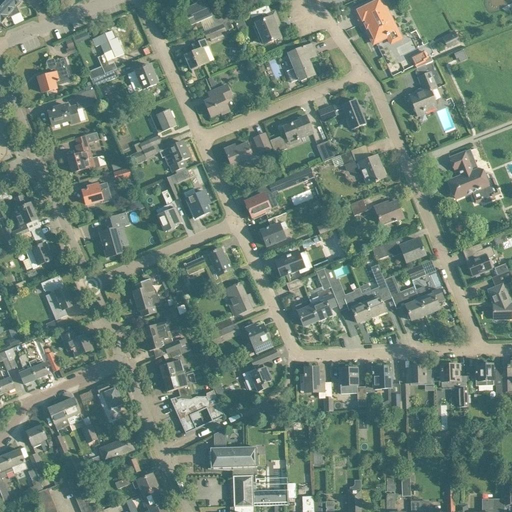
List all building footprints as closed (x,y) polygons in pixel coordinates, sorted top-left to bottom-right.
[(0,0),(0,23),(7,16),(9,18),(11,17),(11,18),(20,13),(17,6),(22,0),(0,0)] [(191,26),(200,22),(212,17),(216,26),(229,21),(233,20),(229,9),(220,13),(220,12),(218,10),(217,9),(215,8),(213,7),(211,7),(210,7),(208,8),(204,0),(201,0),(197,2),(197,4),(184,10),(191,26)] [(390,46),(403,39),(383,0),(369,0),(351,9),(360,27),(362,26),(372,46),(387,39),(390,46)] [(259,9),(250,13),(252,20),(255,26),(253,27),(260,44),(263,42),(264,45),(271,41),(280,38),(278,31),(275,24),(279,22),(275,11),(271,13),(265,15),(262,16),(259,9)] [(129,33),(125,34),(131,49),(148,42),(138,16),(124,22),(129,33)] [(206,39),(209,38),(211,42),(227,36),(226,32),(232,29),(229,21),(216,26),(203,32),(206,39)] [(89,39),(86,31),(73,36),(76,44),(89,39)] [(92,40),(96,47),(101,45),(105,55),(98,58),(101,65),(124,54),(117,38),(115,39),(111,31),(92,40)] [(454,33),(444,38),(448,47),(458,42),(454,33)] [(66,42),(69,48),(75,46),(72,40),(66,42)] [(191,70),(200,66),(209,62),(203,49),(207,47),(204,40),(192,45),(195,52),(185,56),(191,70)] [(294,69),(287,72),(292,83),(299,80),(300,82),(314,75),(308,59),(316,56),(311,45),(302,49),(289,54),(294,69)] [(415,67),(416,67),(416,68),(432,62),(430,57),(428,58),(424,51),(410,58),(415,67)] [(43,93),(52,90),(56,89),(55,83),(59,81),(59,80),(62,80),(69,78),(66,68),(63,58),(57,60),(53,58),(48,60),(46,63),(48,69),(51,71),(54,70),(55,73),(38,78),(43,93)] [(417,68),(419,74),(427,71),(425,65),(417,68)] [(128,75),(131,82),(135,93),(149,87),(158,84),(150,66),(141,69),(128,75)] [(102,67),(88,73),(91,80),(105,75),(102,67)] [(105,75),(91,80),(94,88),(103,85),(103,84),(119,77),(115,70),(105,75)] [(416,114),(426,110),(436,106),(430,91),(437,89),(430,73),(418,78),(423,89),(416,92),(417,94),(410,97),(416,114)] [(214,92),(216,98),(205,103),(211,117),(228,110),(224,100),(232,97),(227,86),(214,92)] [(97,102),(93,90),(75,96),(77,102),(89,99),(90,104),(97,102)] [(342,106),(342,107),(333,111),(335,116),(345,113),(352,130),(366,124),(356,101),(342,106)] [(52,126),(62,123),(70,121),(71,125),(80,122),(77,110),(72,112),(71,108),(67,109),(66,105),(63,106),(53,109),(54,111),(52,111),(53,112),(48,113),(52,126)] [(331,107),(319,111),(322,121),(335,117),(335,116),(333,111),(331,107)] [(150,116),(155,127),(158,134),(177,126),(170,111),(157,116),(156,113),(150,116)] [(284,128),(287,138),(289,141),(297,138),(298,140),(313,133),(306,117),(299,120),(300,122),(293,124),(291,125),(284,128)] [(88,136),(90,143),(99,141),(97,134),(88,136)] [(254,139),(258,148),(260,154),(271,149),(265,134),(254,139)] [(270,140),(275,153),(287,149),(282,135),(270,140)] [(97,157),(92,158),(87,144),(89,144),(86,136),(75,139),(77,146),(76,147),(79,154),(68,158),(72,173),(89,168),(90,170),(100,167),(97,157)] [(141,145),(143,151),(153,147),(162,143),(159,136),(141,145)] [(316,146),(323,163),(335,158),(328,141),(316,146)] [(169,167),(172,174),(187,167),(184,161),(190,158),(183,142),(169,149),(160,153),(162,159),(171,155),(175,164),(169,167)] [(231,165),(240,162),(252,157),(251,153),(247,144),(236,148),(235,146),(225,150),(231,165)] [(153,147),(143,151),(135,154),(139,163),(157,155),(153,147)] [(352,151),(340,156),(345,169),(347,173),(360,175),(363,174),(367,185),(376,182),(385,178),(380,165),(381,164),(377,156),(368,160),(364,162),(363,159),(356,162),(352,151)] [(479,169),(477,169),(470,151),(450,159),(455,171),(458,170),(461,177),(449,182),(452,190),(451,192),(451,194),(452,195),(453,196),(455,197),(456,199),(459,198),(463,198),(465,197),(469,194),(471,193),(475,204),(482,201),(483,203),(491,200),(490,198),(493,197),(486,181),(487,179),(483,170),(479,169)] [(254,202),(247,205),(252,218),(262,214),(265,212),(265,211),(270,209),(277,206),(274,198),(279,196),(277,193),(315,177),(314,175),(310,168),(268,185),(271,192),(264,195),(262,196),(252,200),(254,202)] [(114,173),(116,181),(131,176),(129,169),(114,173)] [(180,198),(170,177),(164,179),(173,201),(180,198)] [(86,205),(102,200),(103,203),(111,201),(107,184),(99,186),(99,185),(88,188),(88,189),(87,190),(87,191),(82,192),(86,205)] [(193,189),(184,193),(192,211),(191,212),(192,214),(193,213),(195,219),(209,213),(206,206),(210,204),(204,192),(196,195),(193,189)] [(21,229),(11,233),(14,240),(19,238),(18,237),(29,232),(26,225),(38,220),(31,203),(26,205),(22,196),(15,199),(19,209),(21,214),(14,216),(19,228),(20,227),(21,229)] [(363,200),(349,205),(354,217),(367,211),(363,200)] [(397,201),(387,205),(384,207),(383,204),(374,208),(381,224),(394,219),(395,222),(397,221),(396,221),(403,218),(397,201)] [(167,207),(156,211),(161,223),(165,232),(177,227),(177,225),(181,223),(177,214),(175,209),(173,204),(167,207)] [(104,232),(100,233),(104,246),(106,245),(108,250),(105,251),(107,258),(123,254),(116,229),(129,225),(126,213),(100,220),(104,232)] [(271,228),(261,232),(267,247),(285,239),(282,232),(288,229),(285,222),(278,225),(276,217),(268,221),(271,228)] [(336,229),(333,221),(318,227),(321,235),(336,229)] [(8,227),(2,230),(8,242),(9,242),(14,240),(11,233),(8,227)] [(18,237),(19,238),(21,243),(34,237),(32,231),(29,232),(18,237)] [(301,243),(304,249),(320,242),(318,236),(301,243)] [(491,240),(494,246),(503,243),(500,236),(491,240)] [(387,244),(372,250),(376,261),(391,255),(392,257),(403,253),(406,263),(425,255),(422,249),(418,240),(404,245),(401,238),(387,244)] [(26,252),(29,259),(23,261),(26,271),(32,268),(33,269),(39,267),(39,266),(52,260),(45,244),(31,249),(26,252)] [(473,277),(482,274),(492,270),(488,260),(494,255),(491,246),(474,253),(476,259),(467,263),(473,277)] [(218,276),(224,274),(233,270),(229,262),(227,263),(221,249),(185,265),(189,275),(213,265),(218,276)] [(286,257),(282,259),(283,260),(275,263),(281,277),(289,274),(298,270),(300,274),(312,269),(306,252),(299,255),(299,253),(291,256),(290,255),(286,257)] [(497,267),(499,272),(507,269),(506,264),(497,267)] [(349,265),(337,268),(339,276),(351,273),(349,265)] [(378,287),(362,294),(371,318),(385,312),(381,303),(382,303),(381,302),(391,297),(384,280),(378,265),(370,268),(378,287)] [(421,265),(412,269),(407,271),(412,281),(425,275),(421,265)] [(323,269),(316,272),(321,286),(328,283),(323,269)] [(511,270),(510,272),(510,271),(503,274),(506,281),(508,280),(511,288),(511,270)] [(59,276),(41,284),(44,291),(51,291),(52,294),(49,295),(54,307),(51,308),(56,320),(57,320),(67,316),(65,310),(74,306),(66,288),(64,288),(59,276)] [(412,321),(425,315),(417,294),(403,300),(393,276),(384,280),(391,297),(393,301),(395,306),(395,307),(404,303),(412,321)] [(135,300),(149,296),(150,297),(156,295),(156,294),(151,279),(136,286),(137,291),(133,292),(135,300)] [(170,288),(166,279),(161,281),(165,290),(170,288)] [(300,279),(296,280),(286,284),(289,292),(303,286),(300,279)] [(336,280),(329,283),(331,288),(337,304),(344,301),(348,311),(349,311),(351,309),(357,324),(371,318),(362,294),(359,288),(353,291),(356,297),(345,301),(336,280)] [(240,284),(231,288),(226,291),(237,315),(247,310),(256,306),(253,299),(248,301),(240,284)] [(493,305),(493,316),(504,316),(506,319),(511,319),(511,305),(510,305),(507,299),(508,298),(503,285),(489,291),(493,301),(494,301),(494,305),(493,305)] [(424,287),(415,290),(417,294),(425,315),(439,310),(437,303),(444,300),(440,290),(433,293),(431,289),(426,292),(424,287)] [(323,295),(309,301),(317,322),(331,316),(329,310),(337,306),(331,293),(323,297),(323,295)] [(149,296),(135,300),(138,312),(140,312),(142,317),(156,313),(154,308),(161,306),(157,294),(156,294),(156,295),(150,297),(149,296)] [(317,322),(309,301),(295,307),(304,327),(317,322)] [(176,317),(174,309),(164,312),(166,320),(176,317)] [(229,317),(210,326),(213,334),(233,325),(229,317)] [(46,324),(49,331),(59,327),(56,320),(46,324)] [(143,329),(146,339),(170,332),(167,322),(143,329)] [(234,326),(217,334),(220,342),(237,335),(234,326)] [(255,326),(246,330),(254,349),(257,354),(273,347),(270,341),(271,340),(267,331),(266,332),(263,326),(256,329),(255,326)] [(76,357),(92,350),(86,335),(76,340),(73,332),(62,336),(69,351),(71,351),(73,351),(76,357)] [(170,332),(146,339),(149,352),(162,348),(164,347),(166,354),(171,352),(179,349),(179,348),(187,345),(185,339),(172,343),(171,338),(170,332)] [(18,336),(8,341),(11,346),(11,347),(21,342),(18,336)] [(41,358),(46,356),(46,355),(41,343),(36,345),(41,358)] [(12,349),(5,352),(12,369),(17,367),(12,356),(15,355),(12,349)] [(179,349),(171,352),(173,358),(181,354),(179,349)] [(275,351),(252,361),(254,367),(278,356),(275,351)] [(0,361),(3,360),(7,371),(12,369),(5,352),(0,354),(0,361)] [(46,355),(46,356),(53,373),(60,370),(52,352),(46,355)] [(18,372),(19,374),(24,385),(36,380),(29,363),(25,355),(20,357),(19,359),(23,369),(18,372)] [(36,360),(29,363),(36,380),(49,375),(44,363),(43,361),(37,363),(36,360)] [(160,367),(163,380),(178,376),(184,374),(180,361),(160,367)] [(475,365),(476,386),(493,386),(493,364),(475,365)] [(441,366),(441,376),(441,382),(450,382),(450,387),(460,386),(459,365),(441,366)] [(410,375),(407,376),(407,383),(416,383),(416,385),(425,384),(434,384),(433,370),(425,370),(425,367),(410,367),(410,375)] [(243,375),(246,383),(250,391),(257,388),(259,392),(268,388),(266,383),(271,381),(265,368),(257,372),(256,369),(243,375)] [(319,374),(318,368),(305,369),(305,375),(304,375),(300,375),(301,393),(305,393),(324,392),(323,383),(323,374),(319,374)] [(366,381),(367,391),(367,394),(375,393),(374,389),(392,389),(391,374),(387,374),(387,368),(373,369),(373,373),(372,373),(372,375),(373,375),(373,380),(366,381)] [(340,369),(340,379),(341,394),(357,394),(358,407),(366,407),(366,401),(366,397),(366,387),(358,387),(357,369),(340,369)] [(0,371),(0,387),(3,394),(15,389),(10,378),(4,380),(0,371)] [(178,376),(163,380),(167,393),(178,390),(180,396),(191,397),(184,374),(178,376)] [(511,380),(502,381),(502,393),(511,392),(511,380)] [(118,407),(124,405),(117,388),(110,391),(107,384),(97,388),(100,395),(98,396),(107,416),(119,411),(118,407)] [(401,386),(402,410),(403,410),(410,409),(409,385),(401,386)] [(457,389),(458,408),(468,407),(467,388),(457,389)] [(206,397),(208,401),(216,397),(213,391),(207,394),(206,397)] [(91,392),(80,396),(82,403),(93,398),(91,392)] [(397,410),(400,410),(400,396),(392,396),(392,410),(397,410)] [(196,397),(192,399),(198,412),(208,408),(214,421),(216,420),(219,419),(218,418),(223,416),(223,417),(225,416),(216,397),(208,401),(206,397),(196,397)] [(176,398),(170,400),(174,408),(176,414),(178,413),(179,416),(178,416),(183,429),(186,434),(197,429),(191,415),(198,412),(192,399),(191,399),(191,400),(180,399),(177,400),(176,398)] [(74,399),(61,404),(67,419),(74,416),(77,423),(83,420),(74,399)] [(48,410),(52,419),(57,431),(63,429),(63,427),(69,424),(66,419),(67,419),(61,404),(48,410)] [(359,430),(367,429),(366,414),(358,415),(359,430)] [(113,431),(109,420),(104,422),(108,433),(113,431)] [(91,442),(97,440),(91,425),(85,427),(91,442)] [(32,446),(40,442),(44,451),(50,448),(47,439),(41,426),(26,433),(32,446)] [(223,445),(223,434),(214,434),(213,445),(223,445)] [(61,455),(67,452),(61,436),(54,439),(61,455)] [(104,462),(134,450),(129,437),(99,449),(104,462)] [(211,469),(233,468),(257,468),(256,448),(210,449),(211,469)] [(20,450),(8,455),(13,467),(19,465),(21,471),(27,469),(20,450)] [(322,450),(313,451),(313,466),(322,466),(322,450)] [(29,457),(34,469),(38,480),(45,477),(36,454),(29,457)] [(0,457),(0,475),(1,479),(8,477),(6,474),(13,471),(12,468),(13,467),(8,455),(0,457)] [(133,474),(140,472),(135,459),(128,462),(133,474)] [(90,472),(104,467),(102,461),(87,467),(88,469),(89,471),(90,472)] [(85,462),(76,466),(79,473),(88,469),(87,467),(85,462)] [(257,468),(233,468),(234,507),(253,507),(254,507),(253,476),(257,476),(257,468)] [(29,472),(33,482),(32,482),(34,488),(41,485),(38,480),(34,469),(29,472)] [(132,483),(135,490),(140,488),(142,494),(158,488),(152,474),(132,483)] [(67,481),(70,487),(84,481),(81,475),(67,481)] [(117,490),(131,484),(128,478),(115,483),(117,490)] [(70,487),(72,493),(86,487),(84,481),(70,487)] [(0,482),(0,492),(1,494),(5,506),(11,503),(3,482),(0,482)] [(86,487),(72,493),(73,493),(75,498),(89,492),(86,487)] [(158,488),(142,494),(140,495),(142,502),(145,501),(149,510),(165,503),(158,488)] [(36,494),(38,500),(50,495),(48,489),(36,494)] [(370,490),(361,491),(362,511),(370,510),(370,490)] [(326,502),(326,511),(361,511),(362,511),(361,491),(348,491),(348,511),(333,511),(333,502),(326,502)] [(75,498),(78,504),(91,498),(89,492),(75,498)] [(52,500),(50,495),(38,500),(40,505),(52,500)] [(387,510),(387,511),(396,511),(397,509),(394,509),(394,504),(396,504),(396,495),(387,495),(387,510)] [(313,511),(313,497),(303,498),(303,511),(313,511)] [(93,503),(91,498),(78,504),(80,509),(93,503)] [(55,506),(52,500),(40,505),(43,511),(55,506)] [(126,502),(130,511),(135,509),(131,500),(126,502)] [(380,511),(377,511),(385,511),(385,500),(380,500),(380,511)] [(503,511),(504,500),(483,501),(483,508),(485,508),(485,511),(503,511)] [(428,511),(429,502),(420,502),(419,511),(428,511)] [(93,503),(80,509),(81,511),(88,511),(96,509),(93,503)] [(168,511),(165,503),(149,510),(149,511),(168,511)]
